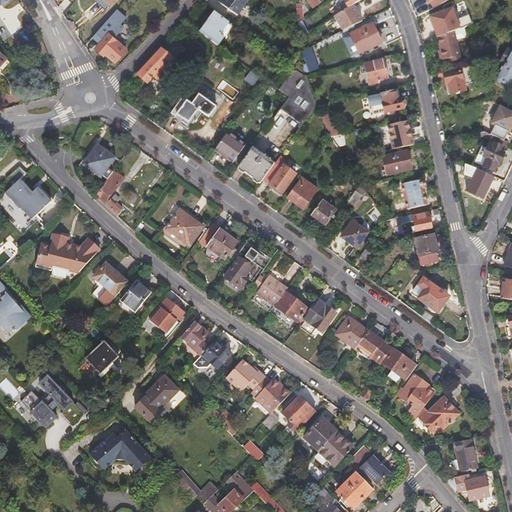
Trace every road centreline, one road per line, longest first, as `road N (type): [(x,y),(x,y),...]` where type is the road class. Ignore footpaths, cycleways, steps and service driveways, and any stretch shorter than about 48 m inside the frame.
road 1 (unclassified): [(23,121),(31,145),(96,215),(401,447),(421,475)]
road 2 (residential): [(488,365),(445,352),(104,103)]
road 3 (residential): [(397,0),(422,70),(464,260)]
road 4 (tertiary): [(193,0),(103,89)]
